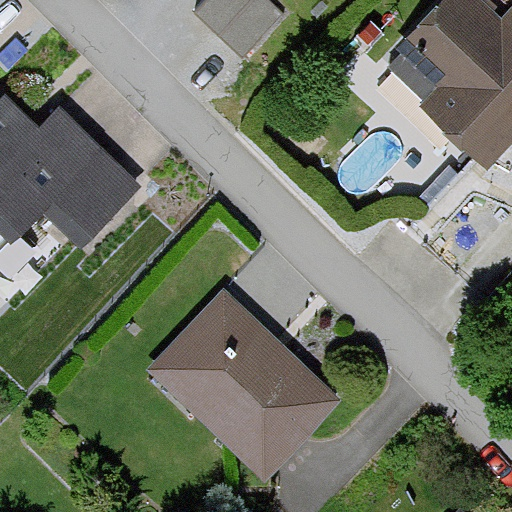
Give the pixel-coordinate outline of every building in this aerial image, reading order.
[(275,24),(251,0),(205,0),(189,16),(236,63),(275,24)] [(511,128),(511,0),(503,0),(487,17),(469,0),(431,0),(391,40),(441,89),(417,113),(472,168),(511,128)] [(128,187),(47,105),(24,128),(0,103),(0,231),(27,205),(68,246),(128,187)] [(260,130),(298,166),(319,144),(281,107),(260,130)] [(326,404),(212,294),(132,375),(246,486),(326,404)]
